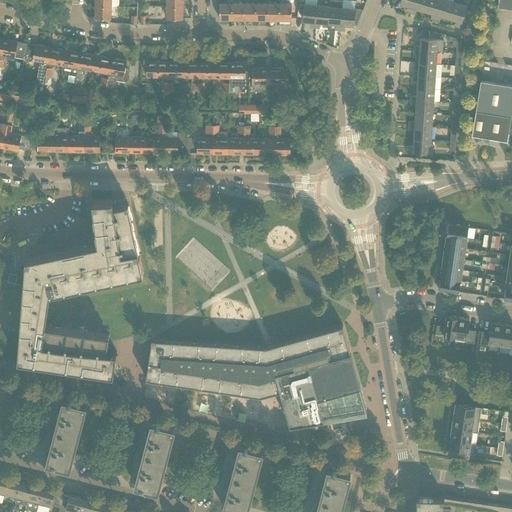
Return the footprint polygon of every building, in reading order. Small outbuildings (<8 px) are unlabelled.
[(304,10),(303,20),(311,21),(310,25),(313,26),(313,27),(315,27),(317,5),(317,0),(305,0),(305,4),(304,4),(304,10)] [(330,0),(330,6),(328,23),(336,23),(335,28),(338,28),(338,29),(340,30),(342,7),(343,1),(332,0),(330,0)] [(409,12),(411,12),(414,0),(401,0),(400,3),(408,5),(406,10),(409,11),(409,12)] [(417,8),(425,10),(427,0),(414,0),(411,12),(412,13),(413,12),(416,13),(417,8)] [(433,19),(435,20),(440,0),(427,0),(425,10),(432,13),(431,17),(433,18),(433,19)] [(441,15),(449,18),(454,2),(448,0),(440,0),(435,20),(437,20),(437,19),(440,20),(441,15)] [(511,0),(498,0),(498,6),(511,8),(511,0)] [(454,2),(449,18),(456,20),(455,25),(458,25),(457,26),(459,27),(466,5),(454,2)] [(220,18),(232,19),(232,3),(230,3),(227,3),(220,3),(220,18)] [(232,19),(244,19),(244,3),(232,3),(232,19)] [(244,19),(255,19),(256,3),(244,3),(244,19)] [(255,19),(267,19),(267,3),(256,3),(255,19)] [(267,19),(279,19),(279,4),(267,3),(267,19)] [(279,4),(279,19),(291,20),(291,4),(279,4)] [(112,6),(96,5),(95,17),(111,18),(112,6)] [(183,6),(167,5),(167,18),(182,18),(183,6)] [(320,22),(328,23),(330,6),(317,5),(315,27),(317,27),(317,26),(320,26),(320,22)] [(342,7),(340,30),(342,30),(342,29),(345,29),(345,24),(353,25),(357,25),(363,9),(342,7)] [(414,49),(437,51),(443,51),(443,39),(438,39),(438,38),(421,37),(420,46),(415,46),(415,49),(414,49)] [(1,41),(0,48),(0,58),(4,60),(5,55),(23,58),(26,43),(7,39),(7,42),(2,41),(2,39),(2,38),(1,41)] [(47,62),(48,62),(50,50),(51,47),(50,47),(50,50),(45,49),(45,46),(26,43),(23,58),(39,61),(47,62)] [(47,62),(46,67),(47,67),(52,68),(53,63),(63,65),(66,50),(55,48),(55,51),(50,50),(48,62),(47,62)] [(420,55),(419,62),(436,64),(437,51),(414,49),(414,52),(415,52),(415,55),(420,55)] [(63,65),(61,73),(77,76),(80,55),(75,54),(76,52),(66,50),(63,65)] [(77,76),(76,78),(81,79),(82,74),(84,74),(85,69),(93,71),(96,55),(86,54),(85,56),(81,55),(81,53),(80,55),(77,76)] [(93,71),(108,73),(110,60),(106,60),(106,57),(96,55),(93,71)] [(110,60),(108,73),(107,78),(106,86),(105,91),(114,92),(116,80),(125,82),(127,80),(129,71),(127,69),(125,69),(126,61),(116,59),(116,61),(111,61),(111,58),(110,60)] [(39,61),(35,84),(43,86),(46,67),(47,62),(39,61)] [(147,61),(146,76),(147,76),(147,74),(152,75),(152,76),(162,76),(162,82),(160,81),(160,94),(167,94),(167,90),(167,81),(167,77),(168,64),(168,61),(167,61),(167,64),(162,64),(162,61),(152,61),(152,63),(147,63),(147,61)] [(167,77),(183,77),(183,62),(173,62),(172,64),(168,64),(167,77)] [(192,82),(198,82),(198,77),(198,62),(198,65),(193,64),(193,62),(183,62),(183,77),(192,77),(192,82)] [(198,77),(213,78),(214,62),(203,62),(203,65),(198,65),(199,62),(198,62),(198,77)] [(213,78),(229,78),(229,63),(229,65),(224,65),(224,63),(214,62),(213,78)] [(413,73),(413,75),(435,76),(436,64),(419,62),(419,71),(414,70),(413,73)] [(229,63),(229,78),(229,85),(246,85),(246,71),(244,71),(245,63),(234,63),(234,65),(229,65),(229,63)] [(252,90),(267,90),(268,88),(268,84),(268,68),(268,71),(263,70),(263,68),(253,68),(252,90)] [(268,68),(268,84),(283,84),(283,94),(296,94),(291,74),(283,73),(283,68),(273,68),(273,71),(268,71),(268,68)] [(418,80),(418,88),(434,89),(435,76),(413,75),(412,77),(413,77),(413,79),(418,80)] [(507,140),(509,131),(508,131),(511,115),(511,110),(511,84),(481,80),(472,134),(507,140)] [(411,98),(411,100),(433,101),(434,89),(418,88),(417,96),(412,96),(412,98),(411,98)] [(0,99),(11,101),(12,95),(0,92),(0,99)] [(57,98),(71,101),(72,94),(58,92),(57,98)] [(12,95),(11,101),(24,104),(25,97),(12,95)] [(78,95),(77,102),(86,103),(88,97),(78,95)] [(417,105),(416,113),(432,114),(433,101),(411,100),(411,102),(412,102),(412,105),(417,105)] [(240,104),(240,110),(244,110),(244,113),(267,113),(267,105),(240,104)] [(409,123),(409,125),(432,127),(432,114),(416,113),(416,121),(410,121),(410,124),(409,123)] [(147,136),(146,152),(157,152),(157,150),(162,150),(162,125),(156,124),(156,132),(157,132),(157,136),(147,136)] [(18,148),(28,149),(30,135),(21,134),(10,132),(12,126),(7,125),(3,145),(2,147),(3,147),(3,145),(8,146),(8,148),(18,150),(18,148)] [(162,150),(162,153),(162,150),(167,150),(167,153),(187,153),(187,148),(192,148),(192,137),(188,137),(188,132),(168,132),(168,125),(162,125),(162,150)] [(415,130),(415,138),(431,139),(432,127),(409,125),(409,127),(410,127),(410,130),(415,130)] [(270,152),(274,152),(275,126),(271,126),(270,126),(269,126),(268,134),(269,134),(269,138),(259,138),(259,154),(270,154),(270,152)] [(275,126),(274,152),(274,154),(275,154),(275,152),(280,152),(280,154),(290,155),(291,138),(280,138),(280,134),(281,134),(281,126),(275,126)] [(54,131),(53,148),(53,151),(54,151),(54,148),(59,149),(58,151),(69,151),(69,135),(69,128),(54,127),(54,131)] [(30,135),(28,149),(38,150),(38,151),(49,151),(49,148),(53,148),(54,131),(48,131),(48,135),(38,135),(38,136),(30,135)] [(213,151),(213,153),(213,151),(218,151),(218,154),(228,154),(228,137),(228,132),(221,132),(221,133),(219,133),(213,133),(213,137),(213,151)] [(79,149),(84,149),(84,135),(69,135),(69,151),(79,151),(79,149)] [(84,135),(84,149),(84,151),(85,149),(89,149),(89,152),(100,152),(100,135),(84,135)] [(131,152),(131,150),(131,136),(116,136),(115,152),(126,152),(126,150),(131,150),(131,152)] [(136,152),(146,152),(147,136),(131,136),(131,150),(136,150),(136,152)] [(208,153),(208,151),(213,151),(213,137),(198,137),(197,153),(208,153)] [(239,151),(244,151),(244,137),(228,137),(228,154),(239,154),(239,151)] [(249,154),(259,154),(259,138),(244,137),(244,151),(244,154),(244,151),(249,151),(249,154)] [(431,139),(415,138),(414,146),(409,146),(409,148),(408,148),(408,151),(430,152),(431,139)] [(23,284),(6,279),(0,277),(0,315),(21,321),(18,359),(113,373),(117,351),(107,350),(109,334),(45,325),(50,292),(143,272),(128,202),(114,206),(112,199),(92,200),(98,242),(25,258),(23,284)] [(447,234),(466,237),(468,226),(448,223),(447,234)] [(466,237),(447,234),(445,245),(465,248),(466,237)] [(445,245),(443,256),(463,259),(465,248),(445,245)] [(443,256),(442,267),(462,270),(463,259),(443,256)] [(440,278),(460,281),(462,270),(442,267),(440,278)] [(460,281),(440,278),(438,288),(458,291),(460,281)] [(455,337),(458,317),(447,315),(445,326),(437,324),(435,337),(444,338),(444,335),(455,337)] [(469,318),(458,317),(455,337),(465,339),(465,342),(474,343),(476,330),(467,329),(469,318)] [(503,323),(492,322),(490,332),(482,331),(480,344),(489,345),(489,342),(500,344),(503,323)] [(500,344),(499,347),(510,348),(511,348),(511,324),(503,323),(500,344)] [(260,395),(271,392),(270,388),(279,386),(289,421),(365,409),(360,391),(361,390),(350,351),(343,324),(266,346),(152,338),(149,358),(146,378),(260,395)] [(58,419),(55,432),(77,438),(85,406),(63,401),(59,413),(57,419),(58,419)] [(455,404),(454,416),(479,420),(481,407),(455,404)] [(454,416),(452,428),(472,431),(472,432),(477,433),(479,420),(454,416)] [(247,421),(246,425),(266,430),(267,426),(247,421)] [(146,442),(143,455),(165,461),(173,429),(151,424),(147,436),(145,442),(146,442)] [(452,428),(450,441),(470,444),(472,432),(472,431),(452,428)] [(277,429),(276,433),(307,441),(310,431),(277,429)] [(50,450),(47,462),(69,468),(73,454),(74,450),(77,438),(55,432),(52,444),(51,443),(49,449),(50,450)] [(450,441),(448,453),(468,456),(474,457),(476,444),(470,444),(450,441)] [(234,465),(231,477),(254,483),(262,452),(239,447),(236,459),(235,459),(233,465),(234,465)] [(138,472),(135,485),(158,491),(161,477),(162,473),(165,461),(143,455),(140,467),(139,466),(137,472),(138,472)] [(322,488),(319,500),(342,506),(350,475),(327,469),(324,482),(323,482),(322,488)] [(0,502),(2,503),(4,495),(4,496),(5,492),(9,479),(0,476),(0,502)] [(226,495),(223,508),(237,511),(246,511),(250,499),(251,495),(254,483),(231,477),(228,490),(227,489),(225,495),(226,495)] [(4,498),(15,501),(20,482),(9,479),(4,496),(4,498)] [(25,507),(25,508),(31,485),(20,482),(15,501),(26,504),(25,507)] [(31,485),(25,508),(36,510),(38,504),(43,488),(31,485)] [(43,488),(38,504),(44,506),(49,507),(50,505),(57,506),(57,503),(60,493),(54,492),(54,491),(43,488)] [(77,511),(81,497),(70,495),(69,496),(63,494),(58,511),(77,511)] [(415,511),(511,511),(511,506),(444,497),(416,496),(415,511)] [(89,511),(92,500),(81,497),(77,511),(89,511)] [(101,511),(103,503),(92,500),(89,511),(101,511)] [(340,511),(342,506),(319,500),(316,511),(340,511)] [(113,511),(115,506),(103,503),(101,511),(113,511)]
